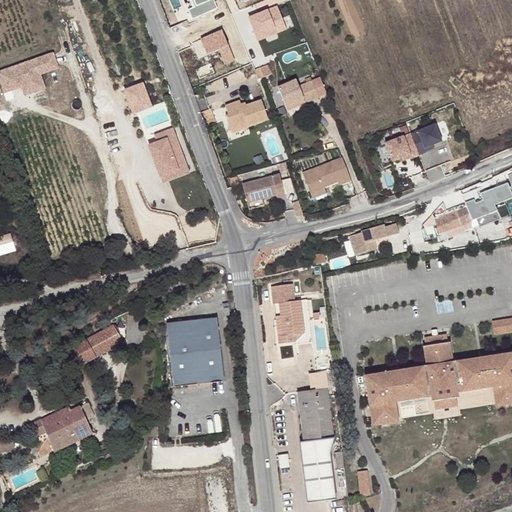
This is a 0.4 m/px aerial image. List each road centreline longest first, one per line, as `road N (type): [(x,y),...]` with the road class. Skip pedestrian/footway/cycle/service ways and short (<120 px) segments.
road 1 (unclassified): [(235,248),(370,212),(511,156)]
road 2 (unclassified): [(270,511),(235,248)]
road 3 (unclassified): [(235,248),(147,0)]
road 4 (unclassified): [(0,314),(235,248)]
